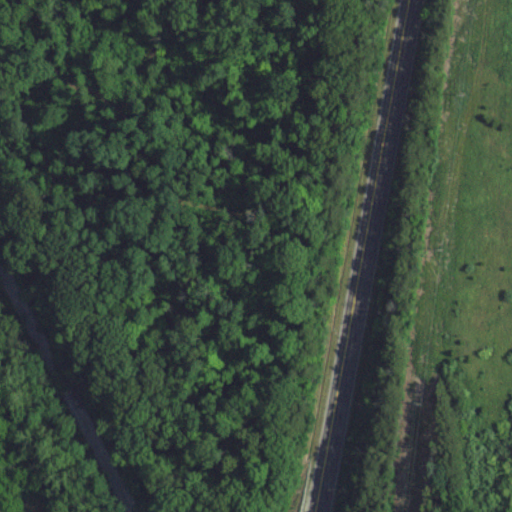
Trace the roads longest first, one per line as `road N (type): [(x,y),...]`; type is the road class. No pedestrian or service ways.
road 1 (primary): [(412,0),(320,511)]
road 2 (residential): [(0,274),(135,511)]
